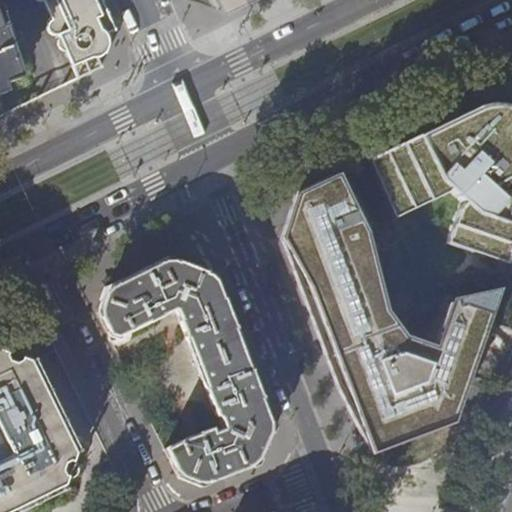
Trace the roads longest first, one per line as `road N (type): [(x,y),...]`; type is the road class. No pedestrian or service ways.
road 1 (residential): [(208,158),(327,474)]
road 2 (primary): [(208,158),(511,15)]
road 3 (residential): [(29,247),(157,511)]
road 4 (primary): [(367,0),(179,91)]
road 5 (primary): [(29,247),(208,158)]
road 6 (primary): [(179,91),(0,178)]
